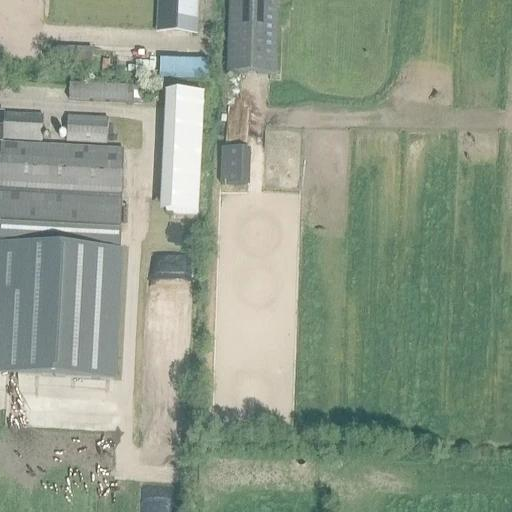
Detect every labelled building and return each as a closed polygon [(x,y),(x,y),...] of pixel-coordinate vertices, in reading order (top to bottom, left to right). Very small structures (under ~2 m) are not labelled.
[(156,0),(155,35),(197,37),(198,0),(156,0)] [(274,76),(276,0),(228,0),(226,75),(274,76)] [(159,78),(208,79),(209,63),(160,60),(159,78)] [(68,101),(132,104),(133,89),(69,86),(68,101)] [(198,216),(202,95),(163,94),(160,215),(198,216)] [(1,141),(41,142),(43,116),(2,115),(2,113),(0,113),(0,142),(1,143),(1,141)] [(66,142),(106,144),(108,120),(67,118),(66,142)] [(0,374),(112,381),(119,247),(122,198),(121,198),(123,151),(2,144),(0,179),(0,374)] [(220,186),(245,187),(246,150),(229,150),(221,150),(220,186)]
